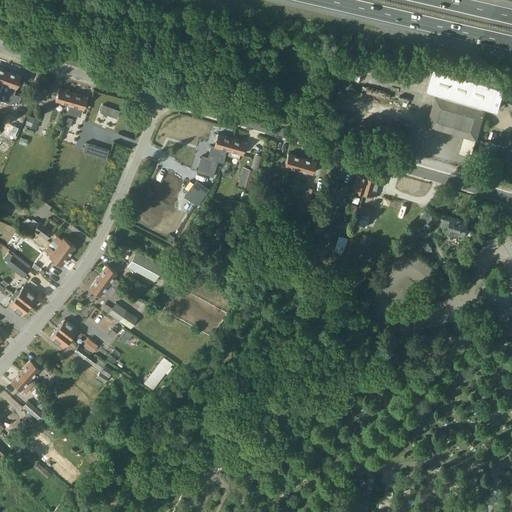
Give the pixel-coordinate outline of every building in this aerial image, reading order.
[(436,95),(427,125),(465,135),(460,152),(471,155),(476,139),(477,139),(485,109),(484,109),(485,105),(498,108),(503,92),(508,94),(510,87),(505,85),(433,65),(427,88),(437,91),(436,95)] [(6,71),(2,83),(16,88),(20,76),(6,71)] [(55,101),(69,106),(73,92),(58,88),(55,101)] [(87,96),(73,92),(69,106),(83,110),(87,96)] [(119,110),(114,108),(111,116),(117,118),(119,110)] [(36,129),(39,118),(29,115),(26,126),(36,129)] [(511,134),(509,133),(502,154),(511,157),(511,134)] [(227,151),(231,138),(217,134),(213,147),(227,151)] [(231,138),(227,151),(242,155),(246,142),(231,138)] [(485,153),(488,154),(496,157),(500,145),(489,141),(485,153)] [(83,152),(89,153),(92,144),(86,142),(83,152)] [(103,147),(100,157),(106,159),(109,149),(103,147)] [(284,165),(298,169),(302,157),(288,153),(284,165)] [(316,161),(302,157),(298,169),(312,173),(316,161)] [(491,170),(501,173),(503,166),(494,163),(491,170)] [(251,189),(256,171),(243,167),(238,185),(251,189)] [(280,175),(264,171),(261,182),(270,184),(271,182),(277,184),(280,175)] [(363,195),(369,176),(357,173),(353,189),(359,191),(359,194),(363,195)] [(369,176),(363,195),(374,198),(380,180),(369,176)] [(309,186),(306,198),(312,200),(316,189),(309,186)] [(377,210),(361,205),(359,211),(361,212),(360,217),(369,219),(371,214),(375,215),(377,210)] [(427,209),(414,223),(421,229),(434,214),(427,209)] [(443,214),(442,220),(449,222),(447,230),(464,235),(468,221),(443,214)] [(33,230),(39,222),(33,218),(27,227),(32,231),(33,230)] [(338,219),(335,229),(349,233),(352,223),(338,219)] [(33,230),(47,239),(53,231),(40,221),(39,222),(33,230)] [(57,247),(68,256),(75,246),(63,237),(62,239),(57,235),(53,240),(59,244),(57,247)] [(428,242),(422,246),(426,253),(432,250),(428,242)] [(68,256),(57,247),(54,250),(49,246),(45,251),(51,255),(49,257),(61,265),(68,256)] [(135,250),(127,266),(154,281),(163,265),(135,250)] [(6,264),(23,277),(29,269),(12,255),(12,256),(9,253),(4,259),(7,262),(6,264)] [(107,265),(99,277),(109,284),(114,277),(117,272),(107,265)] [(100,296),(109,284),(99,277),(90,288),(100,296)] [(16,290),(13,294),(29,306),(36,297),(23,287),(18,292),(16,290)] [(22,315),(29,306),(13,294),(10,298),(6,303),(8,305),(22,315)] [(137,317),(115,302),(108,312),(130,327),(137,317)] [(350,303),(343,312),(349,317),(356,308),(350,303)] [(57,328),(72,340),(76,336),(73,334),(78,329),(65,319),(57,328)] [(69,344),(72,340),(57,328),(50,337),(63,348),(67,342),(69,344)] [(97,345),(90,340),(85,346),(92,352),(97,345)] [(106,365),(79,345),(75,351),(102,370),(106,365)] [(167,371),(172,364),(163,357),(158,364),(167,371)] [(21,371),(30,379),(40,368),(30,360),(21,371)] [(106,365),(102,370),(101,371),(109,376),(113,370),(106,364),(106,365)] [(20,390),(30,379),(21,371),(11,382),(20,390)] [(109,376),(101,371),(97,377),(104,382),(109,376)] [(153,389),(157,384),(148,377),(144,382),(153,389)] [(43,412),(29,400),(23,405),(38,418),(43,412)] [(0,428),(1,430),(10,421),(0,412),(0,428)] [(0,444),(0,461),(5,466),(9,462),(4,457),(8,453),(0,444)] [(51,472),(38,462),(35,466),(47,476),(51,472)]
